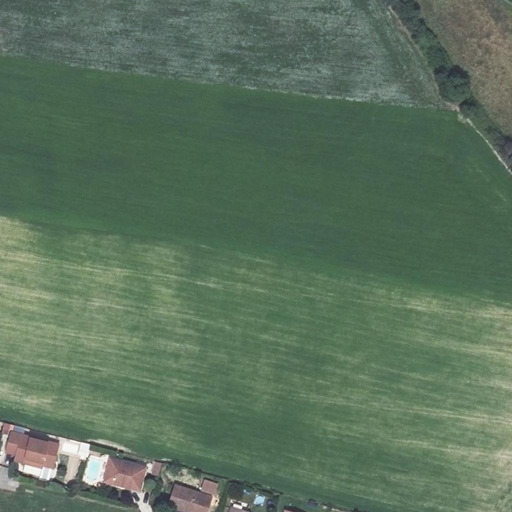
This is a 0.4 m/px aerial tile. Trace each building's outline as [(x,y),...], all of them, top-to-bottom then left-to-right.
[(60,445),(13,433),(7,453),(21,457),(19,464),(52,472),(60,445)] [(91,445),(80,442),(79,445),(64,442),(62,451),(88,457),(91,445)] [(140,489),(147,465),(108,455),(102,479),(140,489)] [(153,474),(160,475),(162,463),(155,462),(153,474)] [(201,511),(209,511),(216,492),(179,483),(173,504),(201,511)]
